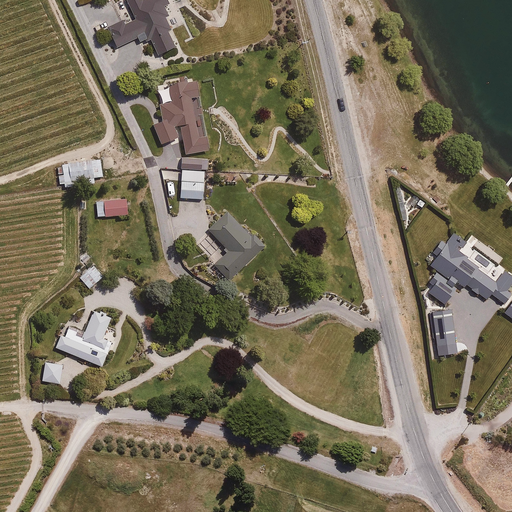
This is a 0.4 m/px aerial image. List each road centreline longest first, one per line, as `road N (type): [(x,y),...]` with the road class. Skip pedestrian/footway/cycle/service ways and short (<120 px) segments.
road 1 (unclassified): [(313,0),(407,408),(433,478)]
road 2 (residential): [(40,414),(182,432),(382,485),(433,478)]
